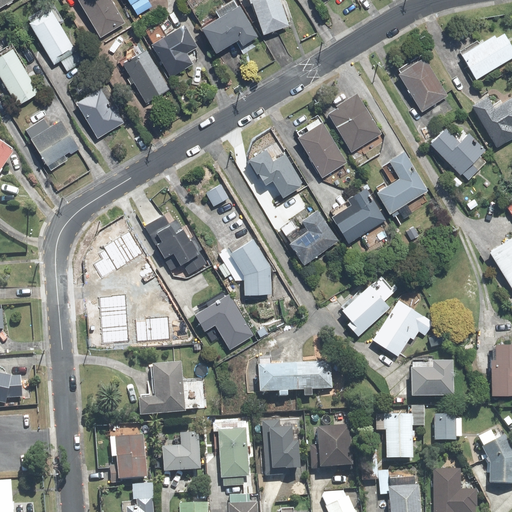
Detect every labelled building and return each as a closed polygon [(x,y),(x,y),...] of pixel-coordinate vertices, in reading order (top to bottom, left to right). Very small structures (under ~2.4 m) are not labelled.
[(110,0),(75,0),(99,38),(124,23),(110,0)] [(139,0),(130,6),(136,16),(151,7),(146,0),(139,0)] [(216,18),(198,29),(213,54),(236,40),(240,47),(256,38),(233,0),(232,0),(213,12),(216,18)] [(288,27),(278,0),(247,0),(261,36),(288,27)] [(49,10),(27,24),(53,65),(75,52),(49,10)] [(149,45),(170,79),(193,65),(187,55),(198,48),(184,25),(149,45)] [(511,49),(500,29),(458,54),(473,80),(511,56),(511,49)] [(11,49),(0,55),(0,81),(16,107),(39,93),(11,49)] [(144,49),(120,64),(145,104),(169,89),(144,49)] [(420,53),(393,70),(419,112),(446,95),(420,53)] [(101,88),(74,104),(96,140),(122,124),(101,88)] [(381,134),(356,93),(324,112),(350,153),(381,134)] [(485,95),(468,104),(494,148),(511,136),(511,99),(510,96),(492,107),(485,95)] [(345,162),(317,116),(291,132),(319,178),(345,162)] [(43,120),(24,131),(49,172),(67,161),(65,158),(78,149),(60,120),(48,128),(43,120)] [(443,127),(427,144),(465,182),(485,161),(479,155),(484,150),(464,130),(455,139),(443,127)] [(0,143),(0,172),(13,153),(0,143)] [(267,148),(248,159),(256,175),(259,173),(266,185),(273,181),(283,198),(302,187),(301,185),(303,184),(286,155),(274,161),(267,148)] [(427,190),(402,149),(386,159),(397,177),(373,192),(387,215),(427,190)] [(218,182),(202,192),(211,207),(227,197),(218,182)] [(329,215),(346,243),(385,220),(364,187),(345,199),(348,204),(329,215)] [(337,240),(315,209),(298,220),(302,226),(297,229),(290,220),(278,228),(288,242),(286,243),(301,265),(337,240)] [(162,214),(143,225),(169,269),(180,263),(188,275),(205,265),(176,217),(167,222),(162,214)] [(413,226),(404,230),(409,241),(418,237),(413,226)] [(103,259),(95,264),(103,277),(144,253),(130,230),(103,246),(105,250),(100,253),(103,259)] [(270,294),(269,266),(249,234),(218,253),(234,280),(240,280),(241,295),(270,294)] [(511,234),(486,251),(511,292),(511,234)] [(344,323),(356,336),(388,307),(367,284),(338,309),(347,320),(344,323)] [(229,292),(191,314),(202,332),(213,325),(227,350),(254,334),(229,292)] [(125,295),(98,297),(102,344),(129,342),(125,295)] [(396,299),(369,339),(395,356),(408,337),(412,340),(418,331),(424,335),(432,323),(396,299)] [(169,317),(146,318),(146,321),(136,322),(137,342),(170,340),(169,317)] [(511,394),(511,342),(492,343),(492,358),(488,358),(488,395),(511,394)] [(330,362),(254,367),(256,395),(276,393),(276,398),(285,397),(285,393),(301,392),(302,398),(310,397),(310,391),(331,390),(330,362)] [(407,367),(408,399),(452,398),(451,362),(429,362),(429,366),(407,367)] [(135,400),(137,418),(184,413),(179,363),(149,366),(152,398),(135,400)] [(19,376),(8,377),(0,375),(0,404),(5,405),(6,400),(21,398),(19,376)] [(424,427),(424,407),(409,407),(409,415),(373,416),(373,433),(383,433),(383,460),(412,460),(412,427),(424,427)] [(431,416),(432,442),(461,442),(461,415),(431,416)] [(259,422),(264,478),(289,475),(289,471),(297,470),(295,443),(290,444),(289,431),(294,430),(293,419),(259,422)] [(307,446),(309,471),(351,468),(348,427),(313,429),(314,445),(307,446)] [(244,429),(215,431),(220,489),(243,487),(242,479),(248,478),(244,429)] [(474,439),(487,465),(486,485),(511,485),(511,450),(504,436),(494,442),(488,431),(474,439)] [(158,449),(160,474),(199,471),(196,434),(177,435),(178,447),(158,449)] [(142,436),(107,439),(110,482),(145,479),(142,436)] [(375,480),(375,450),(364,450),(364,480),(375,480)] [(431,470),(431,511),(476,511),(476,490),(459,490),(459,469),(431,470)] [(0,511),(11,511),(10,481),(0,481),(0,511)] [(419,511),(418,486),(385,488),(386,511),(419,511)] [(353,511),(343,491),(319,503),(323,511),(353,511)] [(225,496),(225,511),(257,511),(257,503),(248,504),(248,495),(225,496)] [(152,511),(151,498),(134,499),(135,508),(124,508),(123,511),(152,511)] [(206,511),(207,503),(176,505),(176,511),(206,511)]
